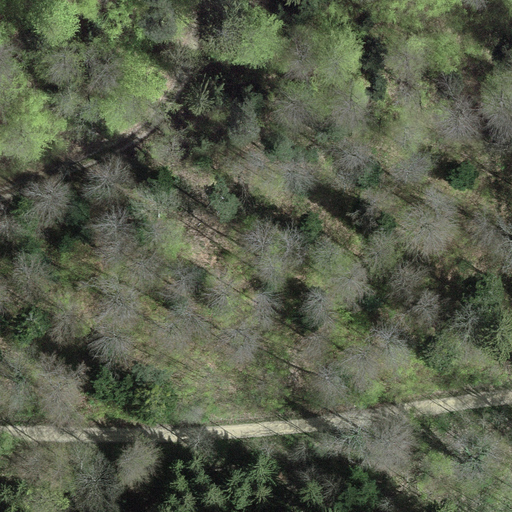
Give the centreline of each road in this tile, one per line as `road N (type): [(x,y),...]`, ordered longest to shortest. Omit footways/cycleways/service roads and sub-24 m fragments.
road 1 (track): [(0,431),(177,434),(511,394)]
road 2 (track): [(191,0),(195,41),(166,112),(116,150),(0,201)]
